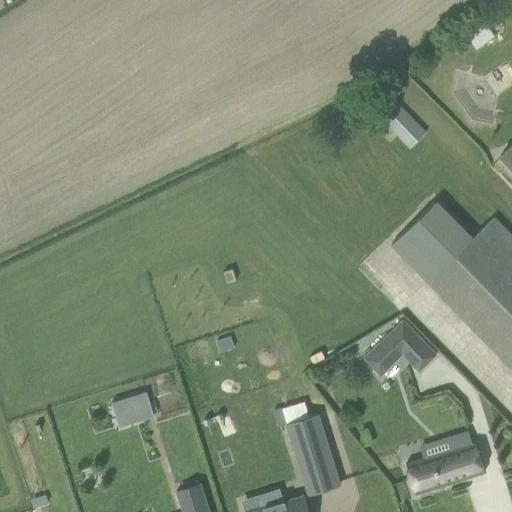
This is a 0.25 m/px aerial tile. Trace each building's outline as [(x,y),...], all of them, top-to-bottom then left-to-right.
[(392,99),(376,115),(409,148),(426,132),(392,99)] [(503,150),(498,155),(511,170),(511,148),(506,154),(503,150)] [(511,235),(494,216),(472,237),(437,200),(405,231),(391,245),(511,368),(511,235)] [(418,337),(401,319),(375,343),(392,361),(418,337)] [(226,327),(211,333),(214,342),(222,339),(229,336),(229,335),(226,327)] [(145,391),(134,395),(141,418),(152,415),(145,391)] [(481,402),(468,405),(471,421),(484,418),(481,402)] [(288,426),(311,497),(341,488),(319,416),(288,426)] [(405,463),(414,493),(483,472),(474,441),(471,442),(467,430),(448,437),(451,448),(405,463)] [(208,511),(199,483),(176,490),(183,511),(208,511)] [(259,511),(309,511),(305,498),(283,505),(280,495),(258,502),(261,511),(259,511)]
